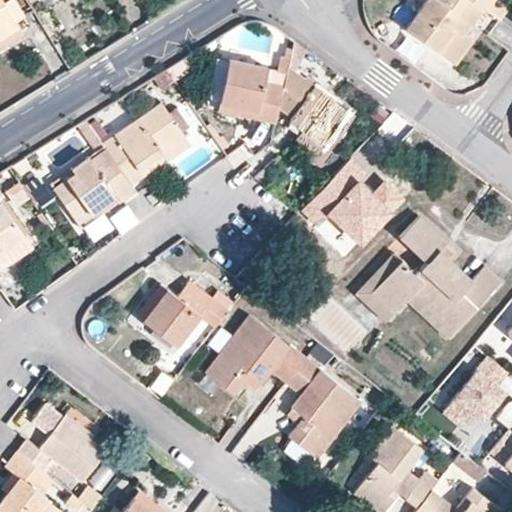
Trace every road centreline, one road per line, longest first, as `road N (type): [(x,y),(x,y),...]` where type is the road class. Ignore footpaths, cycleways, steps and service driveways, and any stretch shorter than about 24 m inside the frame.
road 1 (residential): [(30,327),(272,511)]
road 2 (residential): [(0,142),(231,0)]
road 3 (residential): [(30,327),(172,220),(228,204)]
road 4 (residential): [(296,0),(353,58),(465,141)]
